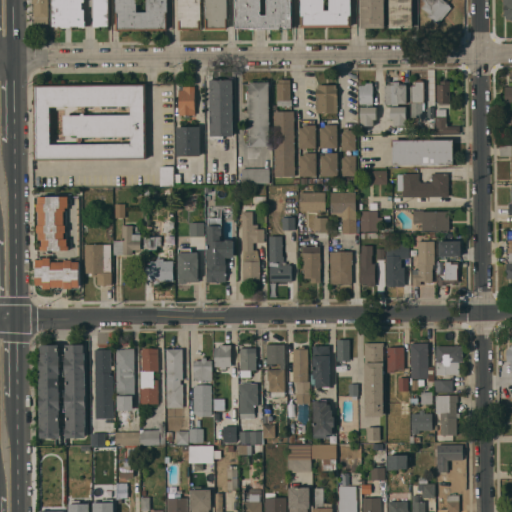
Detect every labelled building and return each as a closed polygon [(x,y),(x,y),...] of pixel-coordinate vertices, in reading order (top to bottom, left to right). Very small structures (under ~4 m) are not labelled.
[(47,0),(48,23),(34,23),(34,4),(33,4),(32,0),(47,0)] [(56,27),(56,26),(53,26),(53,0),(108,0),(108,26),(99,26),(94,26),(94,21),(94,0),(85,0),(85,1),(82,1),(82,10),(85,9),(85,21),(85,27),(80,27),(80,26),(71,26),(71,27),(62,27),(62,26),(58,26),(58,27),(56,27)] [(115,0),(167,0),(168,30),(116,30),(115,0)] [(200,0),(201,29),(179,29),(178,0),(200,0)] [(227,0),(228,29),(206,29),(205,0),(227,0)] [(239,28),(239,27),(237,27),(236,0),(291,0),(292,27),(287,27),(287,29),(240,29),(239,28)] [(300,0),(351,0),(351,26),(301,27),(300,0)] [(362,27),(361,0),(384,0),(385,27),(362,27)] [(411,0),(412,27),(389,28),(389,23),(390,23),(389,0),(411,0)] [(451,7),(438,24),(436,22),(436,23),(427,16),(429,14),(421,7),(425,2),(423,0),(443,0),(450,5),(450,6),(451,7)] [(511,0),(511,19),(508,20),(508,18),(506,18),(506,16),(504,16),(504,4),(503,4),(503,0),(511,0)] [(210,136),(210,125),(209,125),(209,90),(210,90),(209,80),(211,80),(211,79),(216,79),(226,79),(230,79),(233,79),(233,136),(223,136),(223,138),(211,138),(211,136),(210,136)] [(292,106),(277,105),(277,100),(277,83),(279,83),(279,79),(290,79),(290,83),(290,99),(292,99),(292,106)] [(424,81),(424,102),(425,102),(425,110),(422,110),(422,117),(411,117),(411,102),(410,102),(410,84),(414,84),(414,81),(416,80),(417,79),(419,79),(421,79),(423,80),(424,81)] [(407,84),(407,103),(393,103),(393,105),(387,105),(387,103),(385,103),(384,85),(387,85),(387,83),(390,83),(390,81),(400,81),(400,84),(407,84)] [(437,102),(437,84),(440,84),(440,81),(450,81),(450,102),(450,104),(440,104),(440,102),(437,102)] [(269,85),(269,146),(252,146),(252,145),(247,145),(247,127),(250,127),(250,105),(247,105),(247,99),(246,99),(245,92),(247,92),(247,83),(251,83),(251,82),(270,82),(270,85),(269,85)] [(359,103),(359,85),(365,85),(365,82),(373,82),(373,103),(372,103),(372,106),(366,106),(366,103),(359,103)] [(34,85),(146,83),(147,159),(35,160),(34,85)] [(337,88),(338,112),(317,113),(316,88),(318,88),(318,85),(336,84),(336,88),(337,88)] [(179,86),(195,86),(195,115),(179,115),(179,90),(179,86)] [(406,106),(407,125),(394,125),(394,119),(391,119),(391,106),(406,106)] [(361,125),(361,107),(376,107),(377,119),(373,119),(373,125),(361,125)] [(294,111),(294,117),(295,117),(295,121),(294,121),(294,135),(295,135),(295,138),(294,138),(294,149),(295,149),(295,153),(294,153),(295,166),(295,170),(295,176),(275,176),(275,172),(274,172),(274,169),(275,169),(274,149),(274,147),(274,111),(294,111)] [(460,133),(437,133),(436,116),(447,116),(447,126),(460,126),(460,133)] [(315,124),(316,148),(299,148),(298,127),(303,127),(303,125),(315,124)] [(337,124),(337,147),(320,148),(320,127),(325,127),(325,124),(337,124)] [(200,126),(201,156),(176,156),(176,126),(200,126)] [(356,130),(356,150),(342,150),(342,132),(345,132),(345,130),(356,130)] [(391,139),(454,138),(455,165),(449,165),(449,164),(393,165),(393,146),(392,146),(391,139)] [(511,178),(511,175),(510,175),(510,171),(511,171),(511,167),(510,167),(510,162),(511,162),(511,160),(511,156),(501,156),(500,145),(511,145),(511,178)] [(316,152),(316,175),(299,176),(299,155),(303,155),(303,153),(316,152)] [(338,152),(338,175),(321,176),(320,155),(325,155),(325,152),(338,152)] [(356,155),(356,175),(342,175),(342,157),(345,157),(345,155),(356,155)] [(174,165),(174,186),(160,185),(160,165),(174,165)] [(242,168),(269,168),(269,183),(242,183),(242,168)] [(372,170),(387,170),(387,184),(372,184),(372,183),(369,183),(369,179),(372,179),(372,170)] [(448,173),(449,196),(403,197),(403,191),(397,191),(397,175),(403,175),(403,173),(419,173),(419,182),(432,182),(432,173),(448,173)] [(173,187),(173,196),(163,196),(163,187),(173,187)] [(300,192),(325,192),(326,210),(300,210),(300,192)] [(330,192),(356,192),(356,212),(345,212),(345,216),(331,216),(330,192)] [(39,196),(69,196),(69,207),(66,207),(66,211),(65,211),(65,225),(66,225),(66,232),(65,232),(65,239),(68,239),(68,246),(70,246),(70,250),(41,250),(41,246),(43,246),(43,239),(39,239),(39,232),(38,232),(38,225),(39,225),(39,211),(38,211),(38,204),(39,204),(39,196)] [(255,196),(265,196),(266,203),(255,204),(255,196)] [(370,202),(372,202),(371,198),(376,198),(376,202),(378,202),(378,210),(370,210),(370,202)] [(125,203),(125,218),(115,218),(115,203),(125,203)] [(378,222),(378,228),(390,228),(390,232),(378,232),(378,231),(361,231),(361,210),(378,210),(378,217),(383,217),(383,222),(378,222)] [(449,230),(422,230),(422,223),(413,223),(413,210),(425,210),(425,211),(449,211),(449,230)] [(243,281),(243,251),(242,251),(242,211),(253,211),(253,224),(257,224),(258,229),(264,229),(264,242),(253,242),(253,250),(257,250),(260,261),(260,280),(253,280),(253,281),(243,281)] [(207,282),(207,242),(208,242),(208,238),(207,238),(207,234),(207,233),(208,217),(222,218),(221,235),(220,235),(220,241),(225,241),(225,240),(232,240),(232,241),(234,241),(234,257),(225,257),(225,264),(226,264),(226,282),(207,282)] [(295,217),(295,230),(282,230),(282,217),(295,217)] [(314,232),(314,217),(328,217),(328,232),(314,232)] [(343,233),(343,217),(357,217),(357,233),(343,233)] [(205,222),(204,236),(189,236),(190,222),(205,222)] [(133,254),(115,254),(115,240),(122,240),(122,225),(133,225),(133,234),(141,234),(140,249),(133,249),(133,254)] [(145,250),(145,236),(156,236),(156,249),(145,250)] [(270,281),(270,266),(269,266),(269,236),(282,236),(282,256),(283,256),(283,262),(286,262),(286,265),(287,265),(287,264),(289,264),(290,265),(292,265),(292,281),(288,281),(270,281)] [(439,241),(461,240),(461,256),(439,256),(439,241)] [(418,273),(418,241),(435,241),(435,264),(433,264),(433,268),(432,268),(433,283),(425,283),(425,281),(421,281),(421,285),(413,285),(413,273),(418,273)] [(387,286),(386,248),(387,248),(387,243),(409,243),(409,258),(400,258),(400,259),(402,259),(407,259),(407,266),(405,266),(405,286),(387,286)] [(85,273),(85,244),(111,244),(111,272),(112,272),(112,285),(107,285),(105,286),(102,284),(98,284),(98,276),(92,276),(92,272),(85,273)] [(361,283),(360,252),(361,252),(361,245),(373,245),(373,255),(372,255),(372,263),(375,263),(375,286),(367,286),(367,283),(361,283)] [(303,278),(303,246),(321,246),(321,282),(311,282),(311,278),(303,278)] [(330,251),(352,251),(353,264),(352,264),(352,284),(331,284),(330,264),(330,251)] [(198,252),(198,258),(199,258),(199,268),(198,268),(199,282),(187,282),(186,283),(182,283),(181,282),(179,282),(179,252),(198,252)] [(37,285),(36,259),(44,259),(44,257),(51,257),(51,261),(65,261),(65,260),(72,260),(72,261),(80,261),(80,287),(73,287),(73,288),(65,288),(65,287),(52,287),(52,288),(44,289),(44,285),(37,285)] [(439,261),(458,261),(458,262),(459,262),(459,267),(458,267),(458,282),(446,282),(446,285),(438,285),(438,273),(439,273),(439,261)] [(154,284),(154,262),(173,262),(173,284),(154,284)] [(337,360),(337,339),(350,339),(350,361),(337,360)] [(365,416),(365,342),(384,342),(384,346),(383,346),(384,416),(365,416)] [(428,343),(428,366),(434,366),(434,381),(428,381),(428,378),(411,378),(411,371),(411,367),(411,343),(428,343)] [(436,345),(453,345),(453,343),(458,343),(458,345),(463,345),(463,362),(459,362),(459,374),(436,374),(436,361),(436,345)] [(40,438),(39,353),(41,353),(41,345),(59,344),(59,356),(60,356),(60,374),(59,374),(59,392),(60,392),(60,409),(59,409),(59,428),(60,428),(60,438),(40,438)] [(85,353),(86,437),(66,438),(65,428),(66,428),(66,409),(65,409),(65,392),(66,392),(66,374),(65,374),(65,356),(66,356),(66,344),(83,344),(83,353),(85,353)] [(285,344),(285,392),(284,392),(284,397),(270,397),(270,391),(269,391),(269,380),(267,380),(267,369),(280,369),(280,363),(266,363),(266,344),(285,344)] [(231,345),(231,366),(226,366),(226,369),(221,369),(221,366),(215,366),(215,347),(219,347),(219,345),(231,345)] [(312,373),(313,373),(313,345),(329,345),(329,389),(322,389),(322,387),(315,387),(315,384),(312,384),(311,384),(311,373),(312,373)] [(404,347),(404,370),(395,369),(395,372),(387,372),(387,347),(404,347)] [(134,348),(135,398),(132,398),(132,410),(117,410),(117,398),(116,349),(125,349),(125,348),(134,348)] [(158,379),(158,404),(141,404),(141,371),(142,371),(142,354),(141,354),(141,352),(142,352),(142,348),(158,348),(158,371),(154,371),(154,377),(155,377),(155,379),(158,379)] [(183,348),(183,379),(180,379),(180,384),(183,384),(183,407),(167,407),(166,377),(167,377),(166,354),(165,354),(165,351),(166,351),(166,349),(183,348)] [(256,348),(256,371),(251,371),(251,377),(241,377),(241,365),(239,365),(239,358),(240,358),(240,353),(239,353),(239,350),(240,350),(240,348),(256,348)] [(111,349),(111,378),(101,378),(101,375),(95,375),(95,349),(111,349)] [(308,349),(308,381),(310,381),(310,405),(297,405),(297,383),(295,383),(295,382),(293,382),(293,349),(308,349)] [(212,360),(212,381),(201,381),(201,382),(199,382),(199,380),(193,381),(193,360),(201,360),(201,357),(206,357),(206,360),(212,360)] [(226,373),(237,374),(237,384),(226,384),(226,373)] [(408,377),(408,391),(399,391),(398,377),(408,377)] [(435,391),(436,380),(453,380),(453,391),(435,391)] [(239,418),(239,383),(243,383),(243,382),(251,381),(251,383),(258,383),(258,406),(254,406),(255,418),(239,418)] [(358,383),(358,396),(357,396),(357,399),(352,399),(352,396),(349,396),(349,383),(358,383)] [(211,385),(211,413),(204,413),(204,415),(200,415),(200,419),(196,419),(196,413),(193,413),(194,385),(211,385)] [(421,391),(432,391),(432,404),(421,404),(421,391)] [(436,413),(436,395),(458,395),(458,402),(457,402),(457,413),(460,413),(460,417),(457,417),(457,435),(440,435),(440,423),(440,420),(440,413),(436,413)] [(215,407),(214,398),(216,398),(216,397),(219,397),(219,398),(221,398),(221,399),(223,399),(223,400),(225,400),(225,407),(222,407),(222,411),(216,411),(216,407),(215,407)] [(314,437),(314,401),(319,401),(319,399),(326,399),(326,404),(330,404),(330,409),(332,409),(332,416),(334,416),(334,427),(332,427),(332,434),(327,434),(327,437),(314,437)] [(411,413),(432,413),(432,430),(419,430),(419,433),(414,433),(414,434),(412,434),(412,433),(411,433),(411,413)] [(141,429),(159,429),(159,422),(165,422),(165,444),(156,444),(156,445),(141,445),(141,429)] [(264,437),(264,424),(275,424),(275,437),(264,437)] [(236,443),(236,426),(223,425),(222,442),(236,443)] [(367,440),(367,426),(380,426),(380,440),(367,440)] [(190,442),(190,428),(203,428),(203,442),(190,442)] [(117,444),(115,444),(115,432),(117,432),(140,431),(140,429),(141,429),(141,445),(117,445),(117,444)] [(176,430),(189,430),(189,444),(176,444),(176,430)] [(262,431),(262,443),(250,443),(239,443),(239,431),(262,431)] [(91,446),(104,445),(104,433),(91,433),(91,446)] [(289,472),(289,445),(311,444),(311,472),(289,472)] [(336,444),(336,458),(336,470),(321,470),(321,458),(317,458),(317,461),(313,461),(312,461),(312,458),(311,444),(313,444),(336,444)] [(191,462),(190,446),(213,445),(213,462),(191,462)] [(240,454),(240,445),(252,445),(252,454),(240,454)] [(120,477),(120,466),(124,466),(124,458),(133,458),(134,477),(129,477),(129,479),(126,479),(126,477),(120,477)] [(227,490),(227,465),(232,465),(232,469),(237,469),(238,490),(227,490)] [(385,467),(385,479),(371,480),(371,467),(385,467)] [(155,477),(164,477),(164,486),(156,486),(155,477)] [(435,483),(435,497),(422,497),(422,490),(417,490),(417,483),(419,483),(419,477),(428,477),(428,483),(435,483)] [(117,503),(117,482),(127,483),(127,488),(128,488),(128,497),(122,497),(122,503),(117,503)] [(363,492),(363,484),(371,484),(371,492),(363,492)] [(191,511),(191,489),(194,489),(194,486),(201,486),(201,489),(211,489),(211,509),(209,509),(209,511),(191,511)] [(339,511),(339,486),(356,486),(356,500),(357,500),(357,511),(339,511)] [(289,511),(289,487),(310,487),(310,507),(307,507),(307,511),(289,511)] [(323,487),(323,502),(332,502),(332,511),(314,511),(314,507),(315,507),(315,488),(323,487)] [(243,511),(243,501),(244,501),(244,489),(261,489),(261,501),(262,501),(262,511),(243,511)] [(376,492),(379,491),(379,497),(381,497),(381,511),(363,511),(363,497),(372,497),(372,492),(375,492),(375,497),(376,497),(376,492)] [(286,497),(286,511),(265,511),(265,497),(265,493),(275,492),(275,497),(286,497)] [(188,497),(188,511),(167,511),(167,497),(169,497),(169,493),(180,493),(180,497),(188,497)] [(412,511),(412,495),(420,495),(421,501),(425,501),(425,511),(412,511)] [(459,495),(459,511),(447,511),(447,495),(459,495)] [(142,510),(142,497),(150,496),(150,510),(142,510)] [(388,511),(388,501),(407,501),(407,511),(408,511),(388,511)] [(114,511),(114,502),(93,502),(93,511),(114,511)] [(68,503),(68,511),(88,511),(88,503),(68,503)]
